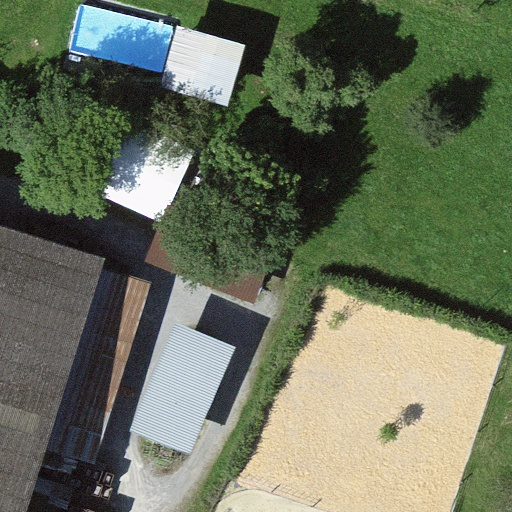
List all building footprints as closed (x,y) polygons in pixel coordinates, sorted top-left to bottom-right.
[(107,0),(83,0),(72,44),(166,70),(180,20),(107,0)] [(179,36),(163,97),(230,115),(247,53),(179,36)] [(197,153),(107,123),(76,196),(161,227),(197,153)] [(270,257),(175,219),(156,267),(251,304),(270,257)] [(0,511),(19,511),(94,282),(0,251),(0,511)] [(233,359),(183,336),(137,436),(187,459),(233,359)]
